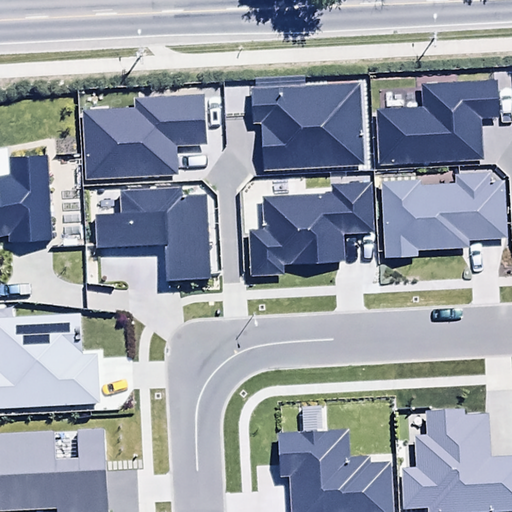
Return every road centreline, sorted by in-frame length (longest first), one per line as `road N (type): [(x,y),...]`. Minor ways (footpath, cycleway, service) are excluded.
road 1 (residential): [(511,331),(262,343),(228,357),(197,399),(198,511)]
road 2 (tertiary): [(0,20),(403,0)]
